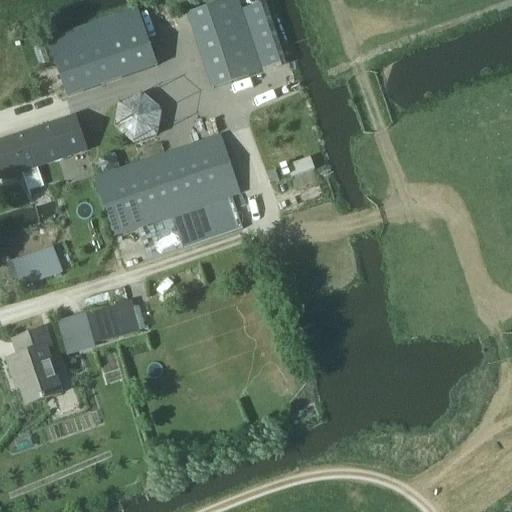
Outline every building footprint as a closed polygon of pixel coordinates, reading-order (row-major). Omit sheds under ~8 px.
[(212,90),(263,73),(239,0),(235,0),(188,15),(212,90)] [(68,99),(158,68),(138,11),(49,42),(68,99)] [(118,103),(114,129),(134,146),(159,137),(164,111),(144,94),(118,103)] [(76,116),(0,142),(0,176),(2,181),(24,174),(30,192),(44,188),(38,173),(37,169),(88,152),(76,116)] [(115,237),(233,197),(241,195),(221,137),(95,179),(115,237)] [(233,200),(174,220),(185,250),(244,229),(233,200)] [(53,251),(8,268),(18,293),(63,276),(53,251)] [(128,300),(85,313),(95,345),(141,331),(132,301),(129,302),(128,300)] [(64,394),(49,348),(52,347),(47,330),(14,341),(19,357),(8,361),(18,392),(22,390),(27,406),(64,394)]
